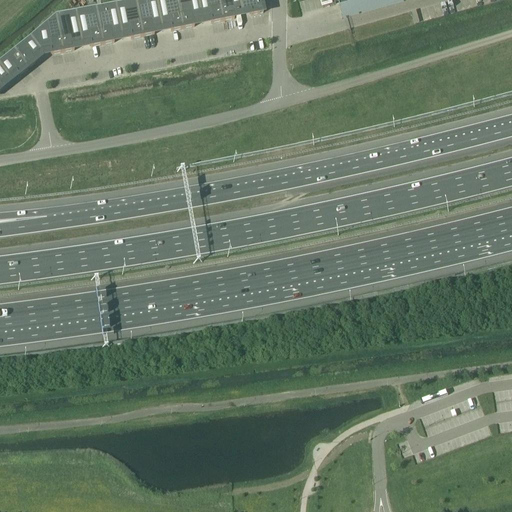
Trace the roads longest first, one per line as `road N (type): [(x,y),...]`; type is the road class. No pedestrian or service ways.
road 1 (motorway): [(511,170),(315,218),(0,269)]
road 2 (motorway): [(0,325),(210,294),(511,228)]
road 3 (motorway): [(511,128),(287,182),(50,223)]
road 4 (unclassified): [(280,104),(0,161)]
road 5 (unclassified): [(280,104),(511,32)]
